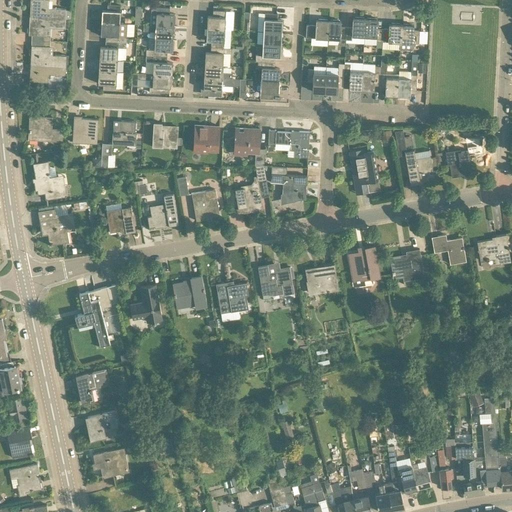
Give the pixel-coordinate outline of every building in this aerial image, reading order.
[(48,8),(48,0),(29,0),(29,17),(68,19),(71,19),(71,10),(65,9),(48,8)] [(101,23),(119,24),(120,6),(107,5),(106,11),(102,11),(102,13),(101,12),(100,22),(101,22),(101,23)] [(151,7),(150,26),(173,27),(173,26),(174,26),(175,17),(173,16),(174,15),(169,14),(169,8),(151,7)] [(207,16),(207,28),(224,29),(225,17),(225,11),(213,10),(213,16),(207,16)] [(264,19),(263,31),(281,32),(282,20),(277,20),(277,14),(264,13),(264,19)] [(29,17),(28,35),(31,35),(31,40),(42,41),(49,41),(50,36),(47,36),(47,28),(50,28),(64,29),(68,29),(68,19),(29,17)] [(346,27),(345,39),(351,40),(351,36),(364,37),(365,18),(363,18),(364,17),(354,17),(354,18),(352,18),(352,28),(347,27),(346,27)] [(382,41),(383,29),(377,29),(377,19),(375,19),(376,18),(366,17),(366,18),(365,18),(364,37),(376,37),(376,41),(382,41)] [(306,25),(306,38),(311,38),(328,39),(328,21),(327,21),(327,20),(318,19),(318,20),(316,20),(316,25),(306,25)] [(328,21),(328,39),(340,39),(339,45),(345,46),(345,43),(345,39),(346,27),(340,27),(341,21),(339,21),(339,20),(330,20),(330,21),(328,21)] [(127,24),(119,24),(101,23),(101,25),(100,24),(99,34),(100,34),(100,36),(105,36),(105,41),(126,42),(127,24)] [(400,42),(401,25),(400,25),(400,24),(390,23),(390,24),(389,24),(388,30),(383,29),(382,41),(400,42)] [(400,42),(400,50),(405,50),(405,43),(416,43),(417,43),(419,43),(419,33),(419,32),(413,31),(413,26),(412,26),(412,25),(402,24),(402,25),(401,25),(400,42)] [(173,27),(150,26),(144,25),(143,31),(155,32),(154,38),(172,39),(172,37),(173,37),(174,28),(173,28),(173,27)] [(207,28),(206,41),(211,41),(211,47),(223,48),(224,41),(224,29),(207,28)] [(263,31),(263,43),(280,44),(281,32),(263,31)] [(145,55),(145,56),(167,57),(167,51),(172,51),(172,49),(173,50),(173,40),(172,40),(172,39),(154,38),(154,50),(148,50),(145,50),(145,52),(145,55)] [(31,40),(30,64),(65,65),(66,56),(52,55),(49,55),(49,47),(49,41),(42,41),(31,40)] [(98,54),(98,58),(99,58),(99,59),(117,60),(122,60),(122,48),(126,48),(126,42),(105,41),(104,47),(99,47),(99,48),(98,48),(98,54)] [(255,55),(255,61),(257,61),(262,62),(274,62),(275,57),(280,57),(280,45),(280,44),(263,43),(262,55),(257,55),(256,55),(255,55)] [(205,52),(205,65),(222,65),(223,53),(230,54),(231,54),(231,48),(230,48),(223,48),(211,47),(210,53),(205,52)] [(145,56),(145,62),(147,62),(153,62),(153,74),(170,75),(170,74),(171,74),(172,65),(171,65),(171,63),(166,63),(167,57),(145,56)] [(116,72),(117,60),(99,59),(99,61),(98,60),(97,70),(98,70),(98,71),(116,72)] [(398,96),(399,78),(386,77),(387,60),(381,60),(381,66),(380,73),(380,86),(386,86),(385,95),(386,95),(386,96),(396,97),(396,96),(398,96)] [(257,61),(257,67),(261,67),(261,80),(278,81),(279,68),(274,68),(274,62),(262,62),(257,61)] [(416,91),(417,62),(412,61),(411,72),(399,71),(399,78),(398,96),(398,97),(408,97),(408,96),(410,96),(410,90),(416,91)] [(326,73),(325,92),(326,92),(326,93),(335,93),(335,92),(337,92),(337,87),(343,87),(344,64),(338,63),(338,68),(338,74),(326,73)] [(426,63),(418,63),(417,73),(426,73),(426,63)] [(30,64),(28,87),(47,88),(47,83),(48,75),(52,75),(65,75),(65,65),(30,64)] [(344,64),(343,87),(348,88),(348,89),(350,89),(350,90),(359,90),(360,89),(361,89),(362,71),(350,70),(350,64),(344,64)] [(205,65),(204,77),(221,78),(232,78),(232,73),(222,72),(222,65),(205,65)] [(362,71),(361,89),(362,89),(362,90),(372,91),(372,90),(373,90),(374,86),(380,86),(380,73),(380,67),(381,66),(374,66),(374,72),(362,71)] [(307,69),(306,83),(312,83),(312,91),(314,91),(314,92),(323,92),(323,91),(325,92),(326,73),(325,73),(313,72),(313,69),(307,69)] [(115,91),(116,72),(98,71),(98,73),(97,73),(97,82),(98,83),(97,84),(103,85),(102,90),(115,91)] [(170,75),(153,74),(138,74),(138,79),(149,80),(148,93),(169,94),(169,88),(170,88),(170,86),(171,86),(171,77),(170,77),(170,75)] [(203,84),(203,89),(208,90),(208,95),(215,96),(220,96),(221,91),(221,90),(221,86),(233,86),(236,86),(239,87),(240,79),(236,79),(232,78),(221,78),(204,77),(203,84)] [(260,93),(259,98),(273,99),(273,93),(278,93),(278,81),(261,80),(260,93)] [(73,129),(72,142),(97,143),(98,119),(82,118),(80,118),(74,118),(74,116),(73,116),(73,129)] [(31,118),(29,140),(50,141),(61,142),(62,129),(51,128),(52,117),(43,117),(43,118),(31,118)] [(112,132),(112,144),(127,145),(127,141),(136,141),(136,140),(136,133),(135,133),(135,121),(121,121),(120,128),(113,127),(113,132),(112,132)] [(153,124),(151,147),(163,148),(163,144),(176,145),(177,145),(182,146),(183,138),(178,137),(176,137),(177,128),(161,127),(161,125),(161,123),(153,123),(153,124)] [(194,128),(193,149),(208,150),(217,151),(219,127),(210,126),(209,128),(194,128)] [(255,153),(255,165),(264,165),(264,157),(265,149),(258,149),(259,129),(251,129),(251,132),(235,131),(234,151),(246,152),(255,153)] [(406,151),(402,129),(394,131),(398,156),(405,155),(404,151),(406,151)] [(383,136),(381,136),(383,143),(390,142),(390,136),(392,136),(391,130),(382,131),(383,136)] [(269,131),(268,146),(273,147),(275,147),(275,143),(290,144),(290,151),(293,151),(293,157),(307,158),(308,143),(306,143),(307,132),(291,131),(291,132),(275,131),(269,131)] [(460,152),(445,154),(447,166),(449,166),(451,178),(463,176),(467,175),(471,174),(470,169),(471,169),(469,157),(482,155),(482,146),(483,138),(465,137),(467,148),(467,149),(468,151),(460,152)] [(101,155),(101,167),(107,168),(108,155),(111,155),(112,144),(102,143),(102,144),(101,150),(101,155)] [(352,175),(376,171),(373,152),(363,154),(363,150),(349,153),(352,175)] [(415,159),(413,150),(406,151),(404,151),(405,155),(408,176),(410,185),(419,183),(433,181),(429,157),(415,159)] [(35,163),(32,163),(35,178),(36,182),(34,182),(35,191),(36,191),(37,191),(44,189),(44,193),(45,193),(46,199),(57,197),(66,196),(65,186),(62,187),(60,178),(50,180),(49,167),(48,161),(38,163),(35,163)] [(253,180),(250,184),(239,186),(240,189),(234,190),(237,208),(236,209),(242,208),(243,214),(262,210),(260,198),(269,196),(264,166),(264,165),(255,165),(255,166),(256,176),(253,176),(253,180)] [(306,185),(307,176),(286,175),(287,167),(272,166),(271,182),(283,183),(282,194),(285,194),(288,203),(304,199),(305,185),(306,185)] [(376,171),(352,175),(355,194),(379,190),(376,171)] [(180,195),(188,194),(186,177),(177,178),(180,195)] [(135,194),(139,193),(139,194),(147,193),(146,184),(143,185),(142,180),(133,181),(135,194)] [(215,189),(192,193),(192,194),(196,221),(207,220),(206,218),(211,217),(219,216),(217,198),(215,190),(215,189)] [(151,216),(147,217),(149,227),(154,226),(155,228),(162,227),(163,227),(163,225),(168,224),(168,226),(171,226),(178,224),(174,202),(173,193),(163,195),(164,204),(159,205),(159,208),(150,209),(151,216)] [(89,200),(73,203),(74,210),(90,208),(89,200)] [(106,212),(98,214),(99,219),(107,218),(107,219),(109,232),(120,230),(125,230),(125,233),(135,231),(131,206),(121,208),(106,211),(106,212)] [(39,211),(38,212),(40,227),(46,226),(47,233),(47,235),(49,245),(67,242),(65,231),(67,231),(74,230),(72,213),(67,214),(63,214),(55,216),(55,215),(54,209),(53,209),(39,211)] [(437,238),(432,239),(434,253),(447,251),(450,264),(455,263),(466,262),(462,237),(446,240),(445,235),(437,236),(437,238)] [(495,239),(477,242),(480,262),(494,260),(498,259),(499,264),(511,262),(506,235),(495,237),(495,239)] [(358,253),(348,255),(352,277),(362,276),(363,281),(371,280),(371,279),(379,278),(374,247),(365,249),(365,251),(358,253)] [(406,256),(391,258),(393,275),(402,274),(403,278),(403,281),(423,278),(419,249),(406,251),(406,256)] [(325,268),(305,271),(307,281),(309,294),(321,292),(320,289),(327,288),(328,292),(338,290),(334,264),(324,266),(325,268)] [(267,265),(258,267),(262,294),(277,292),(276,289),(282,288),(283,295),(294,293),(291,279),(293,278),(292,277),(293,276),(292,268),(291,267),(279,269),(276,270),(275,265),(268,266),(267,265)] [(182,283),(173,284),(176,306),(186,304),(187,307),(194,306),(194,309),(206,307),(204,292),(204,288),(202,288),(200,277),(190,278),(191,282),(182,283)] [(225,282),(217,284),(219,296),(217,296),(220,314),(237,311),(237,308),(247,306),(245,296),(247,296),(245,283),(233,285),(226,286),(225,282)] [(158,300),(155,284),(140,287),(143,302),(129,305),(132,319),(146,317),(147,322),(161,320),(160,314),(161,314),(158,300)] [(84,313),(74,315),(77,324),(92,320),(93,323),(99,347),(109,344),(108,341),(107,337),(101,312),(100,310),(105,309),(111,307),(106,287),(79,294),(83,309),(83,311),(84,313)] [(497,320),(498,328),(505,326),(504,319),(497,320)] [(229,363),(227,352),(221,353),(223,364),(229,363)] [(0,395),(10,393),(10,390),(20,388),(16,366),(0,369),(0,383),(0,385),(0,384),(0,395)] [(105,369),(75,376),(80,403),(94,400),(100,399),(98,388),(109,386),(105,369)] [(132,379),(135,391),(140,390),(137,378),(132,379)] [(130,390),(124,388),(122,397),(128,398),(130,390)] [(176,388),(158,396),(162,406),(181,398),(176,388)] [(472,406),(483,403),(478,390),(468,394),(472,406)] [(11,420),(27,416),(22,395),(6,399),(11,420)] [(459,398),(452,401),(454,407),(461,404),(459,398)] [(390,403),(391,411),(401,409),(400,402),(390,403)] [(88,425),(86,426),(90,442),(106,438),(102,423),(109,422),(111,429),(118,428),(114,411),(87,417),(88,425)] [(485,414),(480,414),(484,460),(485,469),(486,484),(500,483),(498,458),(497,453),(494,413),(485,414)] [(29,455),(33,455),(29,438),(31,437),(29,426),(6,431),(11,458),(28,455),(29,455)] [(289,447),(294,445),(291,436),(286,437),(289,447)] [(163,441),(164,447),(167,448),(172,447),(170,439),(163,441)] [(472,441),(454,441),(454,445),(455,458),(462,457),(462,459),(462,475),(471,475),(475,474),(474,461),(474,457),(473,457),(472,446),(472,441)] [(454,445),(445,446),(446,459),(455,458),(454,445)] [(393,446),(387,447),(389,461),(389,466),(391,478),(396,476),(397,482),(400,493),(404,492),(417,488),(411,466),(398,470),(397,470),(396,461),(395,457),(394,451),(393,446)] [(128,472),(124,448),(92,455),(94,463),(98,462),(99,468),(100,468),(102,477),(128,472)] [(445,469),(443,451),(437,451),(439,470),(441,488),(450,487),(449,477),(453,477),(452,468),(445,469)] [(431,471),(437,470),(435,457),(428,458),(431,471)] [(511,488),(511,481),(511,467),(509,470),(507,470),(506,457),(498,458),(500,483),(500,489),(511,488)] [(474,461),(475,474),(473,474),(462,475),(456,476),(457,489),(463,488),(464,495),(483,492),(482,484),(486,484),(485,469),(484,460),(474,461)] [(331,461),(326,467),(332,473),(338,468),(331,461)] [(149,465),(153,477),(160,474),(156,463),(149,465)] [(40,488),(37,473),(39,472),(37,464),(8,470),(10,479),(16,478),(18,484),(16,485),(18,497),(26,495),(25,492),(40,488)] [(415,464),(411,465),(411,466),(417,488),(431,484),(426,467),(418,469),(417,464),(415,464)] [(350,465),(347,465),(350,481),(356,480),(358,489),(366,487),(363,472),(363,469),(351,471),(350,465)] [(371,470),(363,472),(366,487),(376,485),(373,470),(371,470)] [(235,493),(237,492),(246,490),(242,475),(231,478),(234,487),(235,491),(235,493)] [(278,481),(267,483),(274,506),(275,506),(287,503),(280,480),(278,481)] [(311,481),(299,484),(300,487),(305,505),(307,511),(328,511),(325,499),(319,482),(318,482),(311,484),(311,481)] [(335,504),(343,501),(339,488),(340,488),(339,482),(330,485),(332,491),(333,494),(335,504)] [(404,507),(400,493),(397,482),(384,484),(385,490),(386,490),(390,510),(404,507)] [(377,511),(378,511),(390,510),(386,490),(385,490),(384,484),(378,485),(379,493),(375,494),(377,511)] [(340,488),(339,488),(343,501),(345,511),(356,511),(353,498),(351,485),(340,488)] [(370,511),(368,494),(353,498),(356,511),(370,511)] [(273,511),(272,507),(272,506),(271,502),(258,506),(259,511),(273,511)]
